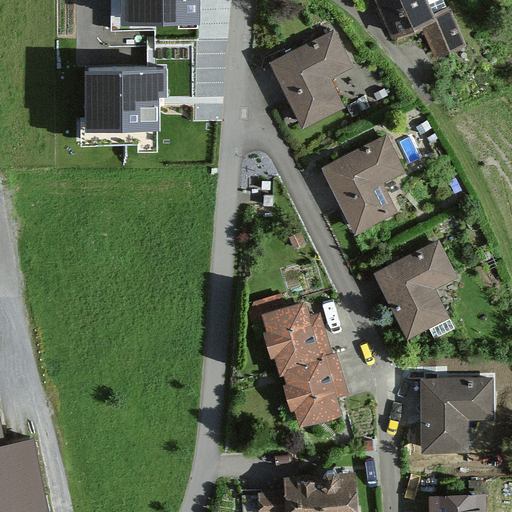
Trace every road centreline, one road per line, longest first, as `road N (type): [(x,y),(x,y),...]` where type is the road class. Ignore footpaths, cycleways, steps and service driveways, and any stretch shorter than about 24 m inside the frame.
road 1 (residential): [(232,107),(261,122),(375,358),(391,405),(393,511)]
road 2 (residential): [(194,511),(232,107)]
road 3 (unknown): [(0,309),(33,391),(62,511)]
